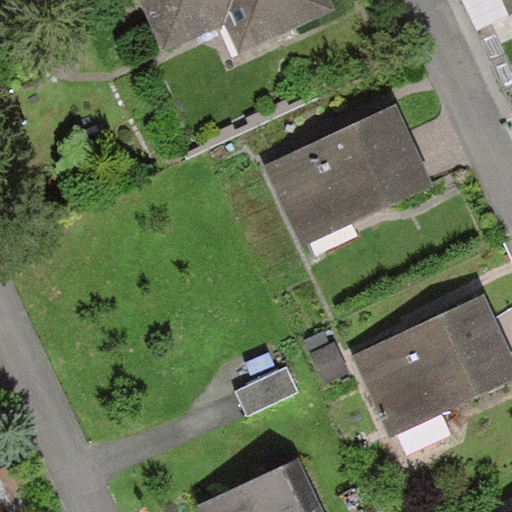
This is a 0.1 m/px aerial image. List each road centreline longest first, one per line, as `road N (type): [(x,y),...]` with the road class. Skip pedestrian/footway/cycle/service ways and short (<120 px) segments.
road 1 (residential): [(98,511),(0,313)]
road 2 (residential): [(423,0),(511,192)]
